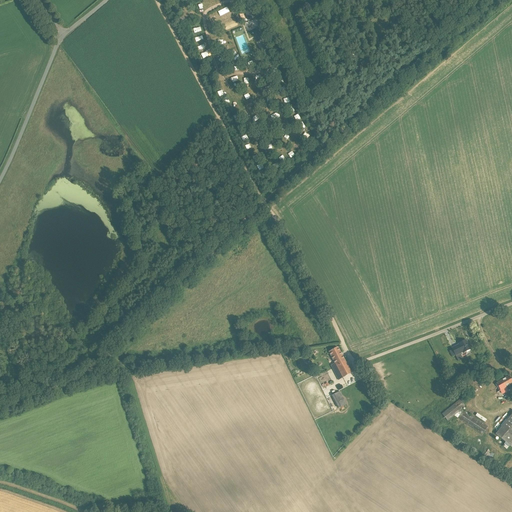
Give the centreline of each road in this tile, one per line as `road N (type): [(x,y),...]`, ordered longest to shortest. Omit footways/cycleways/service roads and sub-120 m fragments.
road 1 (track): [(264,203),(102,364),(0,409)]
road 2 (track): [(264,203),(481,0)]
road 3 (track): [(264,203),(382,408)]
road 4 (track): [(156,0),(264,203)]
road 5 (unclassified): [(0,179),(56,44),(105,0)]
road 6 (unclassified): [(356,363),(511,305)]
